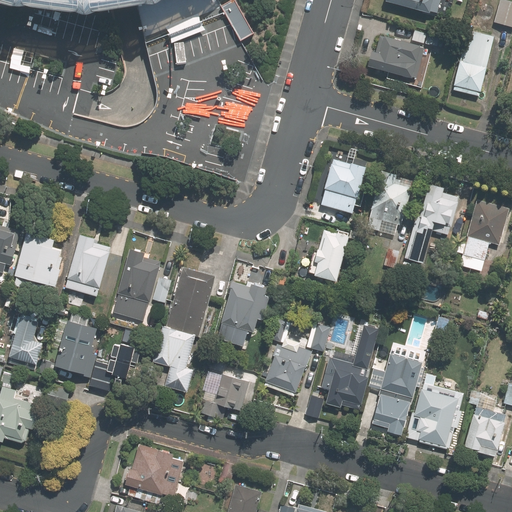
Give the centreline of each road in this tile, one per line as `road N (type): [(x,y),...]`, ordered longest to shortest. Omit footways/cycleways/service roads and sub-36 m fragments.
road 1 (residential): [(511,503),(275,438),(246,443),(121,411),(105,414)]
road 2 (residential): [(307,101),(274,205),(249,221),(0,157)]
road 3 (residential): [(511,157),(307,101)]
road 4 (residential): [(0,489),(43,501),(60,496),(79,476),(105,414)]
